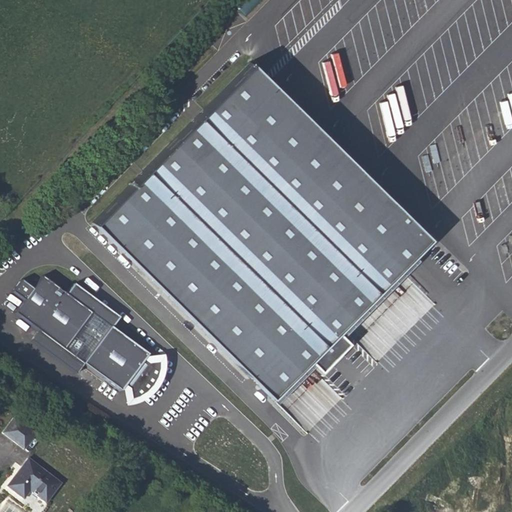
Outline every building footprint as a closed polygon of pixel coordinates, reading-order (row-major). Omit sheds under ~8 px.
[(250,64),(94,222),(270,394),(307,357),(320,370),(347,342),(335,330),(427,238),(250,64)] [(21,281),(11,293),(20,299),(10,312),(36,332),(30,341),(75,374),(82,363),(120,391),(122,388),(126,390),(128,401),(140,399),(153,389),(159,371),(158,360),(149,363),(144,357),(145,353),(111,329),(118,319),(73,286),(66,295),(42,277),(33,290),(21,281)] [(1,412),(0,413),(0,434),(7,439),(14,428),(20,432),(24,427),(1,412)] [(14,428),(7,439),(13,443),(20,432),(14,428)] [(39,494),(52,475),(18,452),(0,478),(18,490),(23,483),(39,494)] [(33,511),(1,493),(0,494),(0,511),(33,511)]
